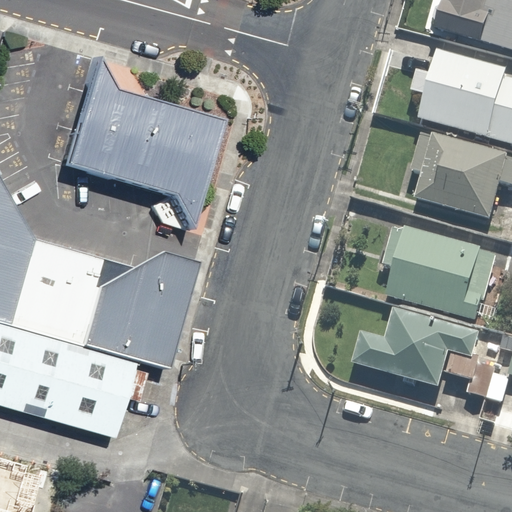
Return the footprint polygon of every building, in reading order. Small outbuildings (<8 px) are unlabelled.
[(511,0),(450,0),(440,43),(511,61),(511,0)] [(427,108),(422,129),(511,151),(511,68),(442,51),(434,83),(414,78),(407,103),(427,108)] [(108,88),(91,57),(59,163),(166,192),(184,225),(191,198),(213,121),(108,88)] [(407,212),(495,236),(506,195),(511,196),(511,160),(427,138),(407,212)] [(0,324),(129,361),(163,367),(190,260),(156,250),(128,266),(32,244),(0,193),(0,324)] [(506,258),(395,229),(385,268),(401,272),(392,305),(487,330),(506,258)] [(360,334),(350,372),(446,396),(449,383),(470,388),(468,399),(500,407),(506,381),(473,373),(483,337),(397,315),(390,342),(360,334)] [(129,361),(0,324),(0,407),(107,439),(129,361)] [(29,479),(22,510),(30,511),(70,511),(76,489),(29,479)]
